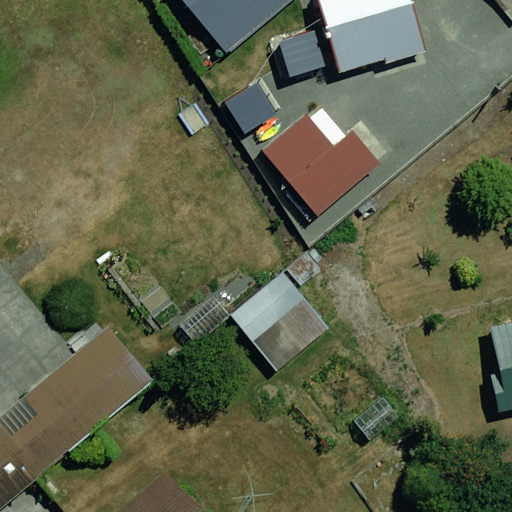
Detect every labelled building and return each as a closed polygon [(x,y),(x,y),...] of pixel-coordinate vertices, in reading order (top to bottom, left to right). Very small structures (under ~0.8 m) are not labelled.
[(175,0),(171,4),(210,51),(273,0),(175,0)] [(412,0),(314,0),(334,70),(425,45),(412,0)] [(317,78),(254,130),(314,202),(377,150),(317,78)] [(306,246),(228,308),(276,368),(354,306),(306,246)] [(0,499),(157,374),(111,316),(0,403),(0,499)] [(511,318),(469,325),(483,413),(511,408),(511,318)] [(215,511),(165,456),(101,511),(215,511)]
